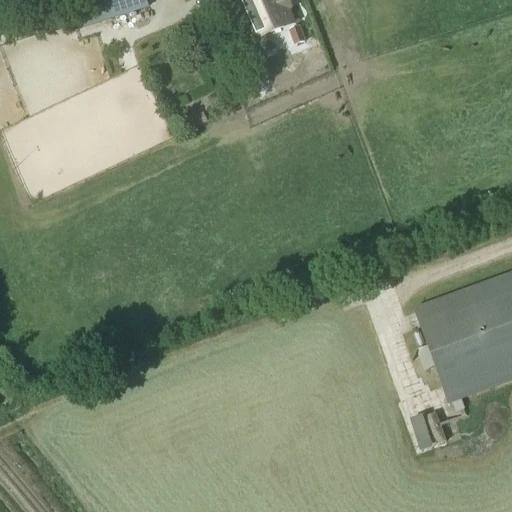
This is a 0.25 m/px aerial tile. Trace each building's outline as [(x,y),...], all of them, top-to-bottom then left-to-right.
[(145,0),(76,0),(85,29),(148,9),(145,0)] [(238,0),(256,41),(290,25),(291,25),(284,11),(285,11),(288,9),(289,9),(284,0),(238,0)] [(304,45),(299,30),(288,34),(293,49),(304,45)] [(202,113),(189,119),(195,129),(196,132),(209,125),(208,123),(202,113)] [(511,276),(416,312),(450,404),(511,381),(511,276)] [(421,423),(429,453),(454,447),(446,417),(421,423)]
